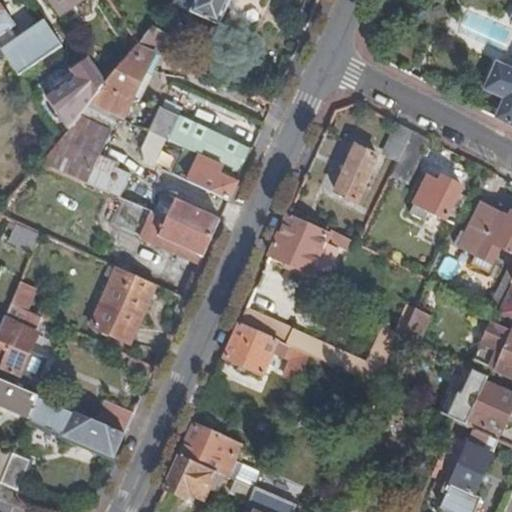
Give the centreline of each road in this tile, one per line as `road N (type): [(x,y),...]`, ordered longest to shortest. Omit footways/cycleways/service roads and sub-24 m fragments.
road 1 (residential): [(126,511),(325,65)]
road 2 (residential): [(511,159),(325,65)]
